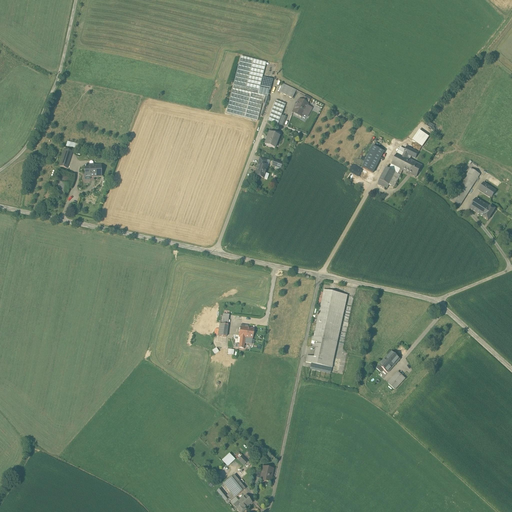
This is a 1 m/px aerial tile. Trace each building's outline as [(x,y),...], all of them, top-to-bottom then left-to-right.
[(269,91),(271,80),(263,78),(260,88),(260,89),(269,91)] [(296,90),(283,84),(279,92),(292,99),(296,90)] [(302,102),(308,105),(311,98),(305,96),(302,102)] [(302,102),(299,100),(293,111),(302,116),(303,113),(307,106),(308,105),(302,102)] [(285,105),(275,101),(268,121),(278,125),(285,105)] [(312,108),(307,106),(303,113),(308,116),(312,108)] [(419,132),(418,131),(412,140),(422,147),(429,138),(419,132)] [(279,136),(269,133),(270,134),(268,140),(267,140),(265,145),(274,149),(274,148),(275,144),(276,144),(279,136)] [(382,142),(370,163),(368,162),(365,169),(372,173),(386,147),(387,145),(382,142)] [(418,153),(406,147),(402,156),(405,158),(408,159),(408,158),(410,159),(411,156),(416,158),(418,153)] [(72,152),(64,150),(61,160),(62,160),(69,162),(72,152)] [(402,156),(397,154),(392,164),(389,170),(385,168),(377,184),(387,189),(389,185),(394,187),(400,175),(402,170),(400,169),(405,158),(402,156)] [(267,161),(260,158),(258,164),(259,165),(255,175),(263,178),(267,167),(265,166),(267,161)] [(421,166),(410,159),(408,158),(408,159),(405,158),(400,169),(402,170),(416,177),(421,166)] [(69,162),(62,160),(60,167),(67,169),(69,162)] [(100,166),(84,167),(85,175),(84,175),(84,179),(85,180),(90,180),(90,179),(90,177),(101,177),(100,166)] [(480,175),(471,169),(450,201),(459,206),(480,175)] [(361,178),(371,182),(373,175),(364,171),(361,178)] [(71,182),(60,178),(56,188),(60,189),(68,192),(71,182)] [(496,191),(484,183),(479,190),(491,198),(496,191)] [(490,207),(476,198),(469,209),(483,217),(488,221),(495,209),(490,206),(490,207)] [(324,290),(314,337),(312,337),(311,341),(317,342),(318,342),(329,291),(324,290)] [(347,295),(329,291),(318,342),(317,342),(314,357),(311,357),(310,363),(311,364),(332,368),(347,296),(347,295)] [(222,324),(220,324),(219,329),(218,336),(226,337),(228,325),(227,325),(222,324)] [(248,326),(245,325),(245,327),(240,327),(239,337),(240,337),(239,345),(239,348),(244,349),(244,343),(251,344),(254,329),(248,328),(248,326)] [(401,360),(393,352),(377,369),(381,373),(384,370),(389,373),(401,360)] [(332,368),(311,364),(310,368),(331,372),(332,368)] [(403,381),(397,375),(389,384),(396,390),(404,381),(403,381)] [(229,452),(221,461),(224,464),(228,468),(237,460),(232,455),(229,452)] [(248,462),(239,453),(238,455),(236,457),(244,466),(248,462)] [(273,469),(263,467),(262,472),(260,479),(260,481),(270,483),(273,469)] [(262,472),(255,471),(253,477),(260,479),(262,472)] [(245,489),(234,475),(223,484),(230,493),(234,497),(234,498),(245,489)] [(226,496),(220,488),(217,491),(227,504),(229,502),(230,501),(229,499),(226,496)] [(239,501),(236,498),(230,502),(233,506),(238,511),(243,511),(246,510),(244,509),(251,504),(252,503),(246,496),(239,501)]
